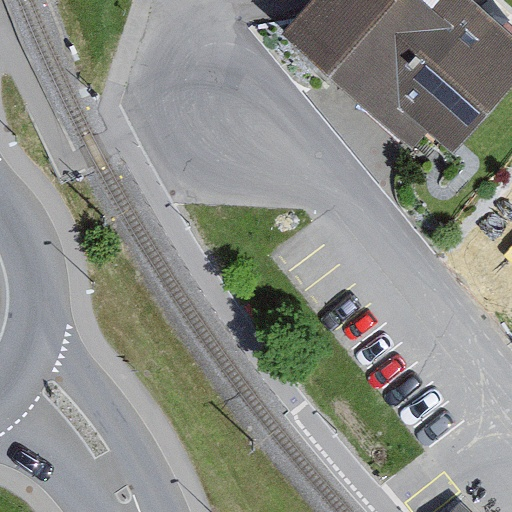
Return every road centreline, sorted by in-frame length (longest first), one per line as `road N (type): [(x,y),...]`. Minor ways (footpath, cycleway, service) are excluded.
road 1 (residential): [(511,408),(251,99),(185,0)]
road 2 (secondary): [(145,511),(135,466),(41,318)]
road 3 (secondary): [(0,437),(27,447),(108,511)]
road 4 (secondary): [(41,318),(28,238),(0,200)]
